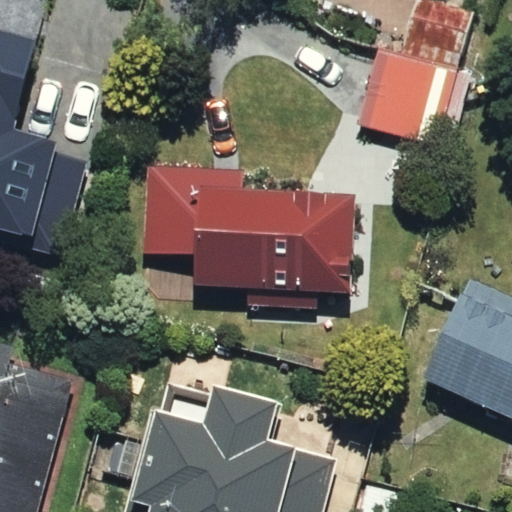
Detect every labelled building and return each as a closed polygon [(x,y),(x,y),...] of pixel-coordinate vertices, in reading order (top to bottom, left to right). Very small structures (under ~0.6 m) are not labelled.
[(444,64),(366,47),(350,121),(428,138),(444,64)] [(241,162),(133,155),(126,254),(156,256),(153,288),(331,299),(338,185),(240,179),(241,162)] [(511,304),(437,270),(394,361),(511,416),(511,304)] [(12,340),(0,336),(0,511),(21,511),(60,368),(8,354),(12,340)] [(138,411),(112,436),(99,487),(122,493),(117,511),(64,511),(55,510),(54,511),(321,511),(336,459),(268,441),(279,399),(197,378),(185,423),(138,411)]
